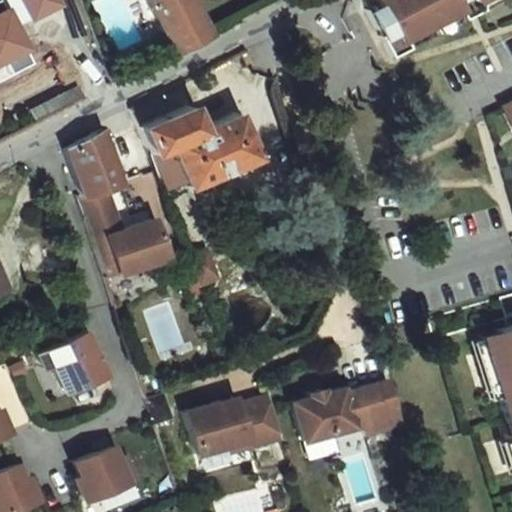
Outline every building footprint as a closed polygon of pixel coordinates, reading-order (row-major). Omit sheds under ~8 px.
[(0,42),(21,33),(7,1),(6,0),(0,3),(0,42)] [(59,16),(51,0),(17,0),(31,28),(59,16)] [(136,0),(168,64),(202,46),(177,0),(136,0)] [(433,0),(427,0),(370,30),(373,36),(386,62),(373,69),(383,90),(401,81),(397,73),(424,58),(452,44),(457,52),(464,48),(453,27),(449,29),(435,4),(433,0)] [(449,0),(442,0),(435,4),(449,29),(453,27),(464,48),(468,46),(458,25),(462,22),(449,0)] [(511,0),(449,0),(462,22),(458,25),(468,46),(475,42),(471,33),(499,19),(511,11),(511,0)] [(511,11),(499,19),(504,27),(511,22),(511,11)] [(499,19),(471,33),(475,42),(504,27),(499,19)] [(373,36),(359,43),(373,69),(386,62),(373,36)] [(452,44),(424,58),(428,67),(457,52),(452,44)] [(424,58),(397,73),(401,81),(428,67),(424,58)] [(27,109),(34,122),(82,97),(76,84),(27,109)] [(206,155),(196,132),(147,153),(157,177),(174,227),(193,220),(190,213),(194,211),(262,183),(243,140),(206,155)] [(106,158),(74,174),(88,221),(85,222),(113,305),(173,286),(161,245),(129,256),(120,259),(118,253),(127,250),(114,213),(121,211),(106,158)] [(127,250),(118,253),(120,259),(129,256),(127,250)] [(0,295),(11,291),(0,266),(0,295)] [(68,273),(53,279),(61,302),(77,297),(68,273)] [(213,278),(195,284),(205,312),(209,310),(223,305),(213,278)] [(207,321),(203,309),(194,312),(198,324),(207,321)] [(88,340),(39,362),(46,377),(55,372),(68,401),(108,383),(88,340)] [(510,365),(491,371),(501,403),(508,401),(511,416),(511,417),(505,419),(511,440),(511,354),(508,356),(510,365)] [(508,356),(488,361),(491,371),(510,365),(508,356)] [(511,416),(508,401),(501,403),(505,419),(511,417),(511,416)] [(318,424),(300,430),(312,468),(371,451),(374,460),(392,454),(379,410),(352,419),(351,414),(333,420),(331,416),(317,420),(318,424)] [(0,438),(9,435),(0,413),(0,438)] [(287,464),(273,421),(241,431),(239,424),(187,441),(201,484),(234,473),(237,480),(287,464)] [(150,431),(158,453),(177,446),(170,425),(150,431)] [(97,455),(76,465),(82,479),(77,481),(87,503),(139,481),(129,459),(121,462),(115,448),(97,455)] [(0,511),(33,511),(41,509),(40,506),(44,504),(34,481),(29,483),(24,470),(0,481),(0,511)]
